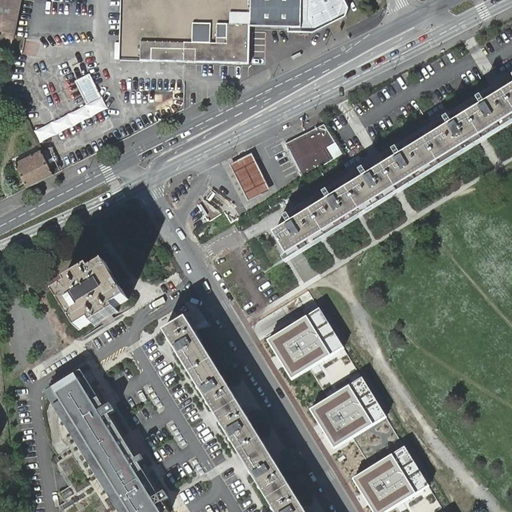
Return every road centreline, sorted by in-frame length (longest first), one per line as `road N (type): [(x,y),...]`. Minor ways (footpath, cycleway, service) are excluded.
road 1 (residential): [(347,511),(143,183)]
road 2 (primary): [(365,41),(109,165)]
road 3 (unclassified): [(365,41),(155,163),(143,183)]
road 4 (primary): [(248,130),(463,23)]
road 5 (unclassified): [(248,130),(426,22)]
road 6 (primary): [(0,250),(143,183)]
road 7 (primary): [(109,165),(0,223)]
